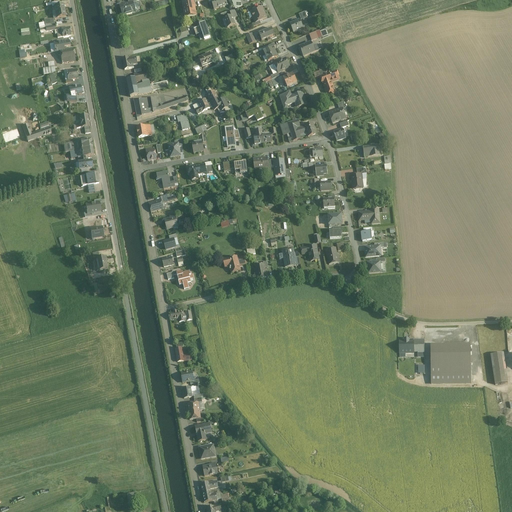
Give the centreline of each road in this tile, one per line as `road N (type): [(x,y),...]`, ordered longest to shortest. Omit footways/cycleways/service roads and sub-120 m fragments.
road 1 (residential): [(72,0),(167,511)]
road 2 (tertiary): [(163,309),(201,511)]
road 3 (residential): [(138,169),(328,142)]
road 4 (residential): [(163,309),(304,276),(347,283)]
road 5 (residential): [(347,283),(358,258),(328,142)]
road 6 (tertiary): [(138,169),(163,309)]
road 7 (unclassified): [(378,307),(431,325),(511,322)]
road 8 (residential): [(328,142),(277,19)]
road 9 (tertiary): [(107,0),(129,124)]
